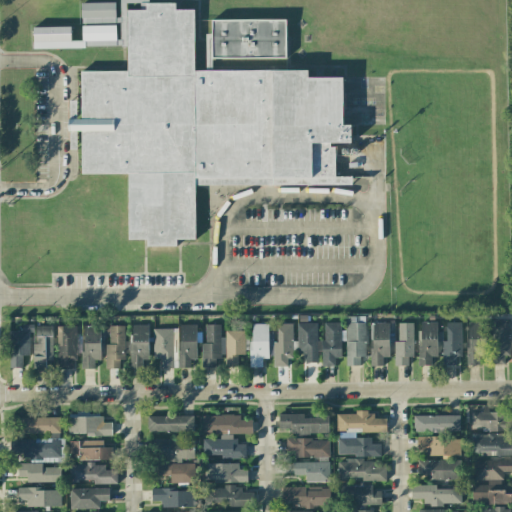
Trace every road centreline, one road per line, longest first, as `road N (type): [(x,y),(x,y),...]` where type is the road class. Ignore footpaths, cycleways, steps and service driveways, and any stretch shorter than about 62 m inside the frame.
road 1 (residential): [(0,392),(511,387)]
road 2 (residential): [(403,511),(400,389)]
road 3 (residential): [(269,511),(268,391)]
road 4 (residential): [(134,511),(132,392)]
